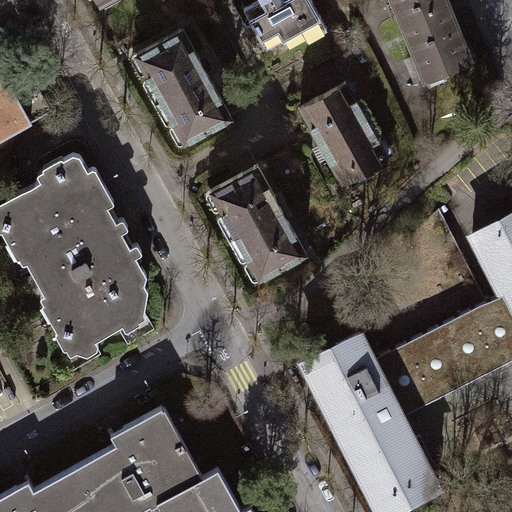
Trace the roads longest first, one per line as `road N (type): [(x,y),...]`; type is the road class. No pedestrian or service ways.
road 1 (residential): [(42,0),(220,332)]
road 2 (residential): [(0,448),(188,342),(220,332)]
road 3 (residential): [(220,332),(316,511)]
